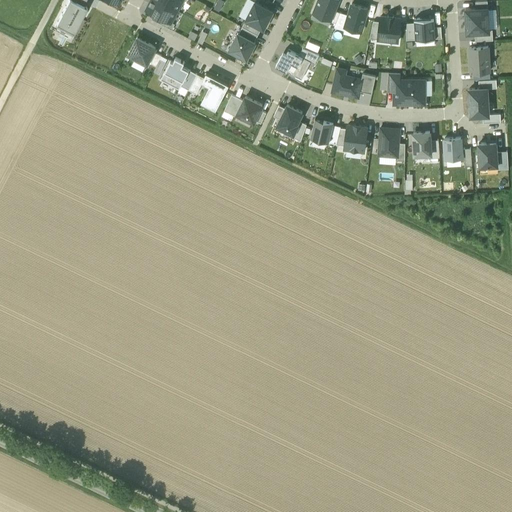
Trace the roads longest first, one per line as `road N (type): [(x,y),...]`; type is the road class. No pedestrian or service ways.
road 1 (track): [(0,28),(511,274)]
road 2 (residential): [(454,114),(340,108),(257,76)]
road 3 (tertiary): [(0,440),(152,511)]
road 4 (residential): [(257,76),(239,77),(127,20)]
